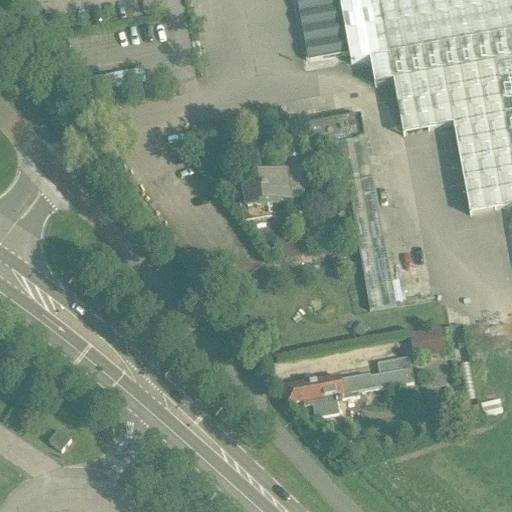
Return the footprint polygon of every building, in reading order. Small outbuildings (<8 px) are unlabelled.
[(511,0),(296,0),(308,64),(349,57),(351,67),(370,63),(374,88),(393,85),(403,138),(453,129),(470,218),(511,210),(511,0)] [(364,141),(360,119),(339,122),(343,149),(341,151),(371,314),(397,309),(383,231),(365,141),(364,141)] [(343,149),(339,122),(301,129),(305,153),(340,147),(341,151),(343,149)] [(271,222),(268,209),(291,205),(285,173),(242,182),(250,226),(271,222)] [(441,329),(408,335),(413,360),(446,354),(441,329)] [(370,379),(342,384),(341,381),(285,392),(288,408),(304,405),(306,412),(313,410),(316,424),(341,420),(338,405),(360,401),(359,397),(414,387),(410,361),(378,367),(381,379),(371,381),(370,379)] [(477,409),(465,412),(468,424),(480,421),(477,409)] [(448,422),(453,424),(458,421),(460,416),(458,411),(453,410),(448,412),(446,417),(448,422)] [(62,456),(71,444),(58,434),(49,446),(62,456)]
